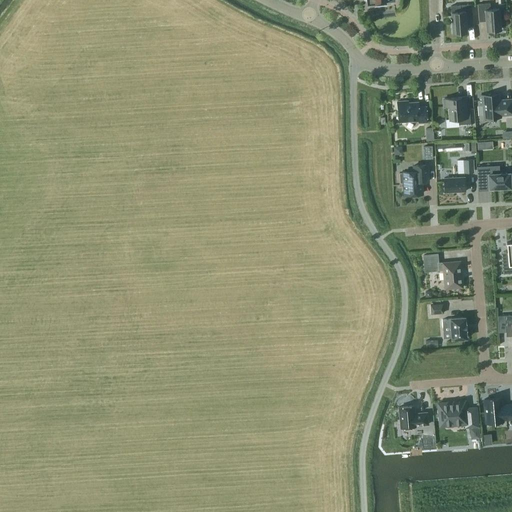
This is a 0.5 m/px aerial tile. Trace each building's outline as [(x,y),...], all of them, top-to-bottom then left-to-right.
[(486,18),(487,30),(501,29),(499,10),(499,8),(491,9),(490,3),(478,4),(479,19),(486,18)] [(473,19),(472,4),(451,6),(451,11),(453,33),(467,32),(466,20),(473,19)] [(511,114),(511,99),(500,100),(499,94),(480,96),(480,105),(483,105),(484,118),(501,116),(501,115),(511,114)] [(468,97),(444,98),(445,107),(449,106),(450,119),(458,118),(459,124),(470,124),(468,97)] [(408,101),(397,101),(398,123),(419,122),(419,123),(427,122),(426,106),(419,107),(418,102),(408,102),(408,101)] [(433,159),(432,146),(423,146),(424,159),(433,159)] [(404,182),(405,194),(422,193),(421,181),(428,181),(427,165),(414,165),(414,171),(404,172),(404,173),(399,173),(400,183),(404,182)] [(488,166),(477,166),(478,180),(489,180),(490,190),(497,190),(497,187),(502,187),(511,187),(510,172),(500,173),(499,165),(488,166)] [(444,178),(445,192),(465,191),(465,177),(444,178)] [(511,241),(507,242),(508,257),(502,257),(503,274),(511,272),(511,241)] [(438,263),(437,254),(424,255),(425,269),(438,268),(438,271),(443,271),(445,289),(463,287),(460,261),(438,263)] [(443,304),(431,305),(431,314),(443,313),(443,304)] [(451,319),(442,320),(443,327),(451,327),(452,337),(452,339),(467,338),(465,317),(450,318),(451,319)] [(511,404),(501,406),(501,398),(484,399),(487,423),(489,422),(489,425),(495,425),(494,422),(503,421),(503,419),(511,417),(511,404)] [(466,409),(465,401),(439,403),(440,421),(444,421),(444,425),(448,425),(448,426),(453,426),(453,424),(466,423),(466,426),(478,425),(476,408),(466,409)] [(414,413),(414,406),(399,407),(401,428),(416,426),(416,425),(428,424),(427,413),(414,413)]
